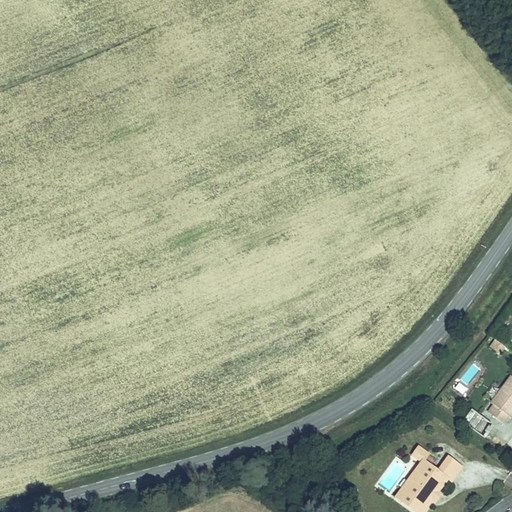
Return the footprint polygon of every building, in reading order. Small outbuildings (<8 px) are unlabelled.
[(511,365),(509,363),(489,391),(491,392),(486,400),(501,412),(507,404),(510,406),(511,402),(511,365)] [(484,437),(492,425),(470,410),(461,422),(484,437)] [(411,444),(420,451),(422,449),(423,450),(428,444),(417,436),(411,444)] [(451,471),(461,456),(447,446),(437,460),(423,450),(422,449),(420,451),(416,457),(420,460),(404,481),(400,478),(394,487),(420,506),(432,489),(429,486),(434,479),(437,482),(447,468),(451,471)] [(420,460),(416,457),(400,478),(404,481),(420,460)] [(437,482),(434,479),(429,486),(432,489),(435,491),(440,484),(437,482)]
